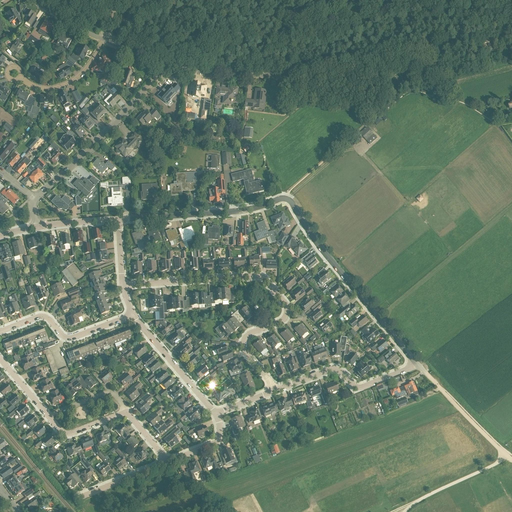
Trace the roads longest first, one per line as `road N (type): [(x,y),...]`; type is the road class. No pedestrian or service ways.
road 1 (unclassified): [(117,219),(242,210),(285,198),(417,365)]
road 2 (residential): [(275,392),(242,352),(248,333),(284,317),(284,301),(264,279),(122,285)]
road 3 (residential): [(33,198),(165,64)]
road 4 (residential): [(275,392),(325,372),(364,387),(417,365)]
road 5 (residential): [(132,314),(70,338),(42,316),(0,331)]
road 6 (residential): [(216,414),(132,314)]
